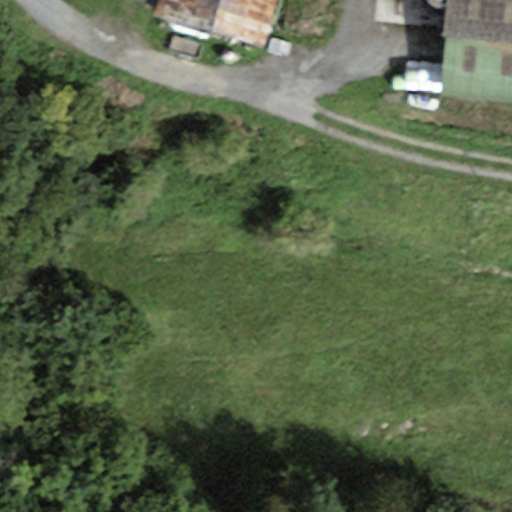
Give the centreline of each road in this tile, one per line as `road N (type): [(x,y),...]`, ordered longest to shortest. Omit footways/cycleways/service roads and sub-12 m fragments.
road 1 (track): [(35,0),(54,20),(122,54),(270,98)]
road 2 (track): [(270,98),(511,172)]
road 3 (track): [(270,98),(350,35),(358,0)]
